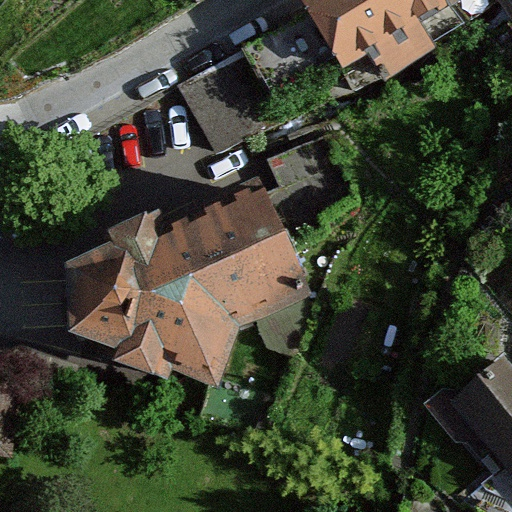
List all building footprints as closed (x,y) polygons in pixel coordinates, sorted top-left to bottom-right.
[(451,17),(440,0),(312,0),(298,10),(306,26),(247,57),(276,110),(370,62),(383,80),(464,27),(456,14),(451,17)] [(440,0),(451,17),(456,14),(464,27),(502,1),(501,0),(440,0)] [(276,110),(247,57),(182,91),(217,158),(286,128),(276,110)] [(114,261),(75,277),(76,350),(119,366),(116,380),(169,395),(173,383),(227,399),(238,339),(324,302),(304,255),(341,240),(336,228),(370,210),(337,139),(267,168),(277,196),(164,245),(160,231),(110,251),(114,261)] [(511,371),(465,410),(511,467),(511,371)] [(0,459),(12,460),(17,373),(0,372),(0,459)]
